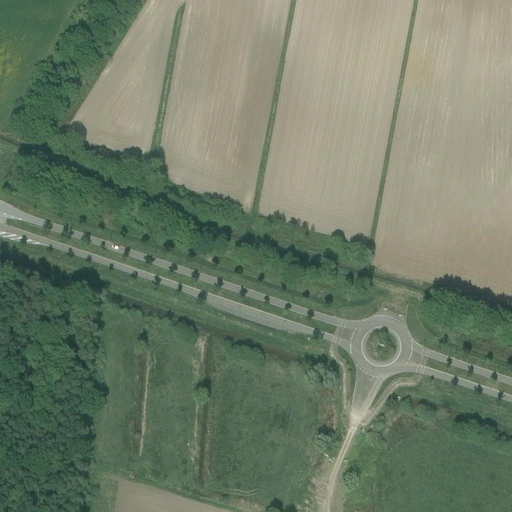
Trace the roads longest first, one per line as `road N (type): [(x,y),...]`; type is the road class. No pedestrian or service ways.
road 1 (tertiary): [(360,331),(0,208)]
road 2 (tertiary): [(0,228),(356,347)]
road 3 (tertiary): [(397,363),(511,399)]
